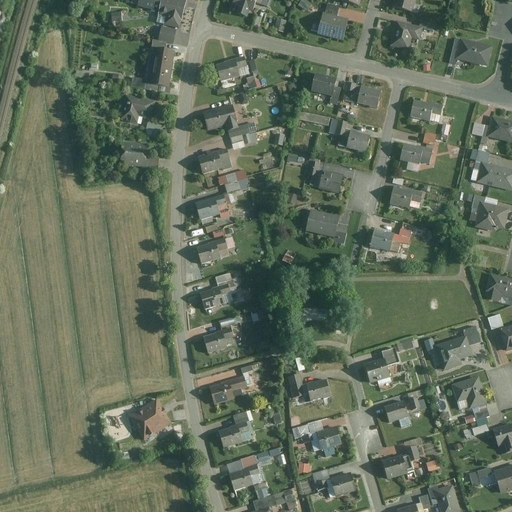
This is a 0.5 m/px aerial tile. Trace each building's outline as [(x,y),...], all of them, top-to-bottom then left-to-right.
[(133,0),(133,4),(160,12),(156,25),(180,31),(189,1),(185,0),(133,0)] [(264,0),(235,0),(233,8),(238,9),(236,15),(248,18),(250,11),(254,13),(256,6),(262,8),(264,0)] [(315,5),(304,0),(302,0),(298,8),(310,13),(315,5)] [(417,0),(394,0),(392,8),(413,14),(417,0)] [(274,31),(284,33),(286,21),(277,19),(274,31)] [(348,25),(321,19),(318,35),(345,41),(348,25)] [(420,26),(397,21),(391,48),(411,52),(413,40),(421,41),(424,30),(435,32),(437,24),(421,20),(420,26)] [(492,46),(461,41),(458,62),(489,67),(492,46)] [(155,45),(151,64),(175,69),(178,50),(155,45)] [(254,57),(218,65),(222,81),(257,74),(254,57)] [(151,64),(148,83),(171,88),(175,69),(151,64)] [(338,79),(315,74),(311,95),(333,100),(338,79)] [(261,86),(259,76),(247,78),(249,89),(261,86)] [(377,108),(381,91),(361,86),(357,103),(377,108)] [(158,100),(127,94),(121,121),(139,124),(140,117),(154,120),(158,100)] [(445,105),(415,99),(411,119),(432,123),(433,115),(442,116),(445,105)] [(233,104),(205,112),(210,131),(226,126),(227,131),(240,127),(233,104)] [(511,121),(494,117),(492,128),(475,124),(472,134),(511,143),(511,121)] [(348,122),(333,119),(330,135),(340,136),(337,148),(368,154),(371,137),(346,132),(348,122)] [(161,127),(149,124),(147,136),(158,139),(161,127)] [(256,124),(247,125),(248,134),(257,133),(256,124)] [(286,136),(276,133),(273,144),(284,146),(286,136)] [(439,138),(427,134),(424,143),(436,147),(439,138)] [(243,136),(230,139),(232,150),(245,148),(243,136)] [(149,143),(122,141),(120,163),(147,165),(149,143)] [(434,152),(404,145),(403,149),(400,162),(421,167),(423,157),(432,160),(434,152)] [(227,148),(199,156),(204,175),(233,167),(227,148)] [(490,154),(477,150),(474,162),(483,164),(481,172),(474,170),(471,181),(511,191),(511,170),(488,164),(490,154)] [(323,164),(311,161),(307,174),(312,176),(309,187),(340,196),(344,181),(320,174),(323,164)] [(246,179),(238,181),(236,176),(221,180),(225,194),(248,187),(246,179)] [(387,204),(419,210),(422,193),(390,186),(387,204)] [(295,204),(296,195),(289,194),(288,203),(295,204)] [(228,200),(196,208),(201,225),(232,217),(228,200)] [(511,210),(481,204),(476,227),(497,231),(498,227),(507,229),(511,210)] [(340,216),(310,209),(305,231),(334,238),(333,243),(345,247),(348,234),(336,231),(340,216)] [(396,235),(374,231),(371,249),(393,253),(394,242),(412,245),(415,231),(397,228),(396,235)] [(227,243),(197,250),(200,265),(230,258),(228,252),(236,250),(233,237),(226,239),(227,243)] [(292,265),(295,259),(286,255),(283,261),(292,265)] [(511,277),(491,273),(485,300),(500,304),(502,296),(511,298),(511,277)] [(219,290),(201,295),(206,311),(234,304),(229,287),(235,285),(232,274),(216,278),(219,290)] [(243,301),(251,300),(251,289),(242,290),(243,301)] [(500,315),(487,319),(491,331),(499,329),(506,353),(511,351),(511,325),(503,328),(500,315)] [(221,328),(235,324),(233,318),(219,322),(221,328)] [(476,326),(465,330),(471,347),(482,343),(476,326)] [(231,328),(203,338),(209,354),(237,344),(231,328)] [(465,330),(434,339),(444,372),(464,366),(462,360),(473,357),(471,347),(465,330)] [(385,360),(365,366),(369,383),(392,377),(389,366),(400,364),(396,350),(384,354),(385,360)] [(479,376),(453,384),(451,385),(457,404),(468,400),(471,410),(488,405),(479,376)] [(245,379),(211,389),(215,405),(236,399),(234,392),(248,388),(245,379)] [(327,380),(297,387),(300,399),(309,396),(311,402),(331,397),(327,380)] [(155,400),(127,417),(143,442),(171,425),(155,400)] [(403,400),(384,406),(390,425),(399,422),(402,430),(412,426),(410,422),(423,418),(417,400),(405,404),(403,400)] [(488,414),(476,417),(478,427),(490,424),(488,414)] [(248,422),(220,430),(225,447),(253,439),(248,422)] [(433,424),(422,424),(422,433),(433,433),(433,424)] [(299,428),(301,434),(310,431),(308,425),(299,428)] [(511,431),(495,438),(497,442),(499,449),(506,446),(508,453),(511,451),(511,431)] [(339,433),(318,440),(324,460),(337,456),(335,449),(343,447),(339,433)] [(311,435),(296,440),(297,446),(313,442),(311,435)] [(421,439),(404,444),(408,455),(410,462),(426,457),(421,439)] [(269,458),(279,457),(278,449),(268,451),(269,458)] [(408,455),(384,461),(388,480),(407,476),(406,472),(412,471),(410,462),(408,455)] [(439,461),(427,464),(428,472),(440,470),(439,461)] [(311,464),(300,463),(299,472),(310,473),(311,464)] [(258,467),(229,474),(234,491),(263,483),(258,467)] [(480,484),(478,477),(491,475),(490,468),(468,472),(471,486),(480,484)] [(511,469),(495,475),(501,494),(511,490),(511,469)] [(356,492),(351,474),(331,480),(315,485),(318,493),(329,489),(332,499),(356,492)] [(491,475),(479,479),(480,484),(493,481),(491,475)] [(462,511),(452,481),(429,489),(431,495),(433,502),(437,501),(441,511),(462,511)] [(292,493),(283,496),(286,506),(295,503),(292,493)] [(420,505),(397,511),(396,511),(425,511),(424,510),(434,507),(431,495),(419,498),(420,505)]
